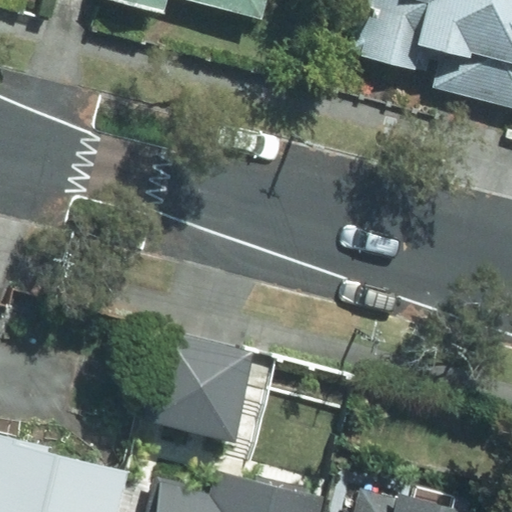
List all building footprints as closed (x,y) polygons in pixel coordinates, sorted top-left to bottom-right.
[(167,0),(215,0),(265,12),(268,0),(162,0),(167,1),(167,0)] [(434,82),(511,98),(511,0),(373,0),(363,49),(437,65),(434,82)] [(234,427),(249,341),(162,326),(147,411),(234,427)] [(113,511),(131,438),(0,406),(0,511),(113,511)] [(220,473),(165,461),(152,511),(315,511),(328,459),(228,436),(220,473)] [(511,511),(511,501),(358,469),(349,511),(511,511)]
